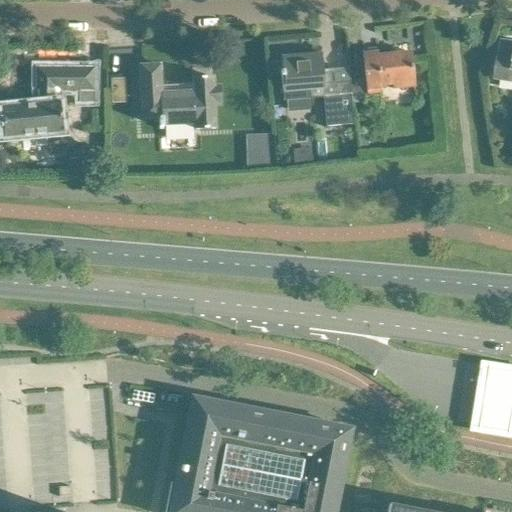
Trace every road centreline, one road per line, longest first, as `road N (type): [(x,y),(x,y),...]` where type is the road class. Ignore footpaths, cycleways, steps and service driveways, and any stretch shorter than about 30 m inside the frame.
road 1 (secondary): [(0,285),(511,343)]
road 2 (secondary): [(511,290),(0,243)]
road 3 (residential): [(0,18),(132,18),(391,0)]
